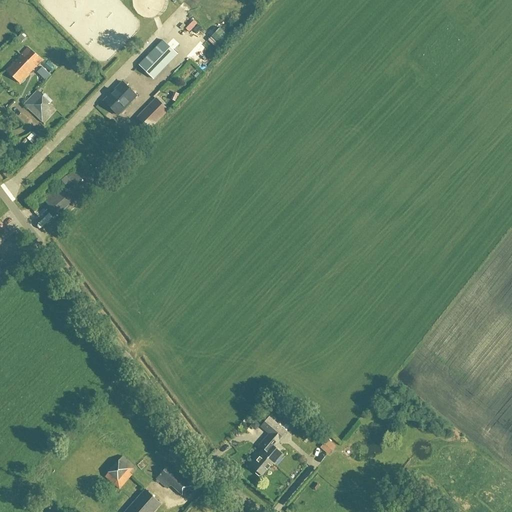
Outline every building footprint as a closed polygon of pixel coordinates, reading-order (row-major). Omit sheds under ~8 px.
[(22,42),(26,38),(21,34),(17,38),(22,42)] [(162,40),(138,65),(153,80),(177,55),(162,40)] [(20,84),(42,61),(28,48),(6,71),(20,84)] [(118,116),(137,96),(123,83),(104,102),(118,116)] [(44,124),(56,111),(36,92),(35,92),(36,93),(24,105),(44,124)] [(156,100),(138,118),(150,130),(168,112),(156,100)] [(75,197),(93,182),(80,166),(67,177),(66,177),(61,181),(62,181),(58,185),(61,188),(45,201),(56,215),(76,198),(75,197)] [(35,223),(40,229),(51,220),(47,214),(35,223)] [(273,462),(273,463),(275,465),(284,455),(273,446),(286,431),(269,417),(261,426),(270,434),(260,445),(264,449),(263,449),(271,456),(269,459),(273,462)] [(297,449),(297,452),(301,453),(303,439),(289,437),(288,447),(297,449)] [(335,447),(327,440),(320,447),(328,454),(335,447)] [(261,476),(261,475),(262,475),(273,463),(273,462),(269,459),(271,456),(263,449),(252,462),(254,464),(252,467),(257,471),(256,472),(256,473),(259,476),(261,476)] [(130,473),(135,466),(123,456),(105,477),(120,490),(133,475),(130,473)] [(184,497),(194,486),(170,463),(156,478),(168,489),(171,485),(184,497)] [(258,481),(263,489),(271,484),(267,477),(258,481)] [(153,511),(162,503),(161,502),(161,503),(146,490),(146,489),(145,489),(125,511),(153,511)]
